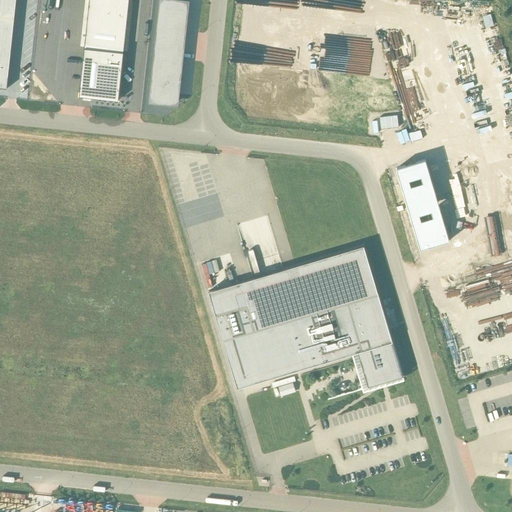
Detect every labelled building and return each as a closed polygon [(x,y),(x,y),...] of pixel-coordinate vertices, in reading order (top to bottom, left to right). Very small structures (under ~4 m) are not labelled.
[(0,0),(0,87),(7,89),(16,0),(0,0)] [(89,0),(79,96),(118,100),(128,0),(89,0)] [(182,0),(159,0),(148,103),(178,106),(189,1),(182,0)] [(425,160),(396,168),(420,249),(449,240),(425,160)] [(364,245),(209,291),(237,388),(352,354),(363,389),(403,377),(364,245)] [(55,503),(54,511),(66,511),(67,504),(55,503)]
